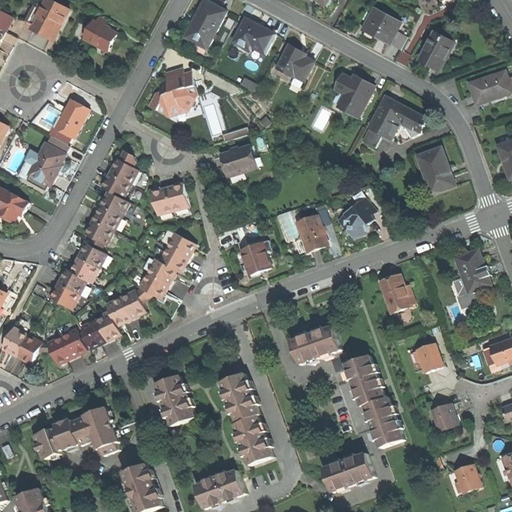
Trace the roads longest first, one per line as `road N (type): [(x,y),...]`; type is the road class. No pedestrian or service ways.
road 1 (residential): [(0,420),(263,296),(495,217)]
road 2 (residential): [(260,0),(441,100),(462,126),(495,217)]
road 3 (residential): [(0,247),(26,248),(54,232),(119,118)]
road 4 (residential): [(124,107),(182,0)]
